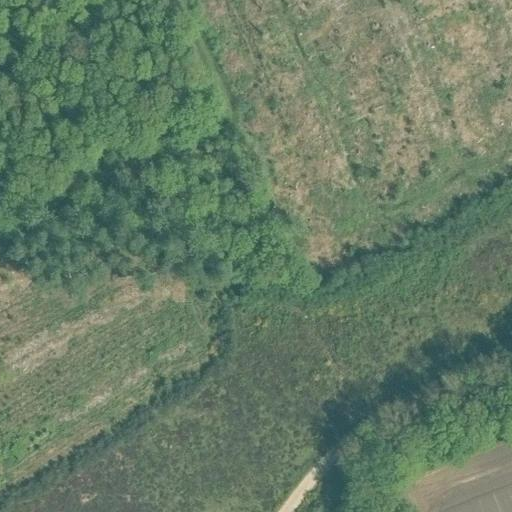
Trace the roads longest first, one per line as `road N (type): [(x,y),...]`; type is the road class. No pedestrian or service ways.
road 1 (track): [(175,0),(230,130),(0,237)]
road 2 (track): [(296,511),(360,437),(511,345)]
